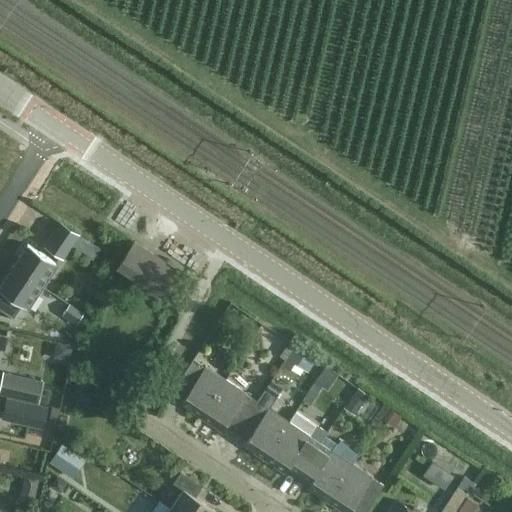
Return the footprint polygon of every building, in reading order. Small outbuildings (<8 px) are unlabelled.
[(33,207),(28,217),(43,225),(48,215),(33,207)] [(60,222),(44,246),(62,259),(79,234),(60,222)] [(160,295),(177,269),(135,242),(118,267),(160,295)] [(27,244),(12,267),(44,287),(58,265),(55,263),(55,262),(27,244)] [(12,267),(0,284),(0,291),(25,308),(29,310),(44,287),(12,267)] [(73,303),(85,306),(88,292),(76,290),(73,303)] [(76,324),(83,314),(69,305),(62,315),(76,324)] [(295,346),(289,341),(279,356),(286,360),(295,346)] [(58,342),(55,355),(68,358),(71,345),(58,342)] [(298,348),(290,360),(303,369),(311,356),(298,348)] [(182,401),(203,415),(226,380),(205,366),(204,368),(192,360),(182,375),(194,383),(182,401)] [(326,366),(315,382),(323,386),(326,389),(337,373),(326,366)] [(41,381),(4,373),(0,389),(0,394),(37,402),(41,381)] [(226,380),(203,415),(223,428),(235,409),(247,417),(257,402),(245,394),(246,393),(226,380)] [(315,382),(303,400),(310,405),(323,386),(315,382)] [(358,388),(345,408),(355,415),(368,395),(358,388)] [(245,442),(266,456),(296,411),(295,411),(289,421),(269,408),(276,398),(264,390),(257,402),(247,417),(257,424),(245,442)] [(7,397),(2,418),(41,427),(43,422),(46,406),(7,397)] [(46,406),(43,422),(54,424),(58,408),(47,406),(46,406)] [(390,408),(383,418),(394,426),(401,416),(390,408)] [(290,464),(301,472),(320,444),(327,432),(296,411),(266,456),(286,470),(290,464)] [(63,433),(67,417),(59,415),(55,431),(63,433)] [(227,457),(238,439),(228,433),(217,451),(227,457)] [(312,479),(309,484),(329,498),(353,463),(359,453),(339,440),(331,451),(320,444),(301,472),(312,479)] [(61,445),(50,462),(72,477),(84,459),(61,445)] [(353,463),(329,498),(350,511),(362,492),(374,500),(384,485),(372,477),(373,476),(353,463)] [(183,490),(171,508),(177,511),(214,511),(215,510),(195,497),(203,486),(181,472),(173,484),(183,490)] [(25,474),(19,500),(33,503),(39,477),(25,474)] [(55,474),(49,484),(59,491),(65,481),(55,474)] [(465,477),(458,487),(442,511),(456,511),(476,484),(465,477)] [(421,511),(414,507),(412,510),(397,500),(389,511),(421,511)]
